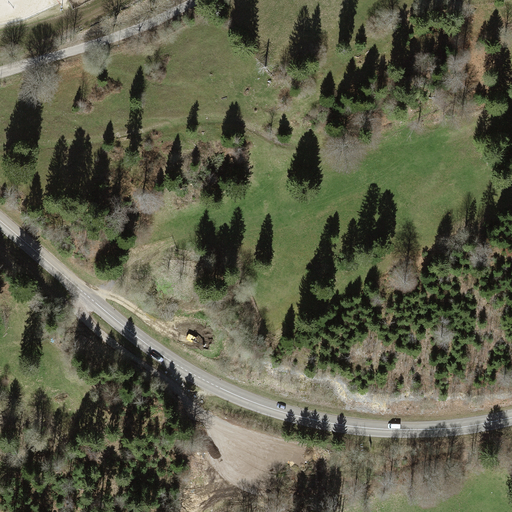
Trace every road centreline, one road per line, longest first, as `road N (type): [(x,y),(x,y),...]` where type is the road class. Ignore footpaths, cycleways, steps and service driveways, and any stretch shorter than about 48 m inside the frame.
road 1 (secondary): [(0,221),(154,350),(267,406),(396,428),(511,416)]
road 2 (unclassified): [(197,0),(147,25),(0,72)]
